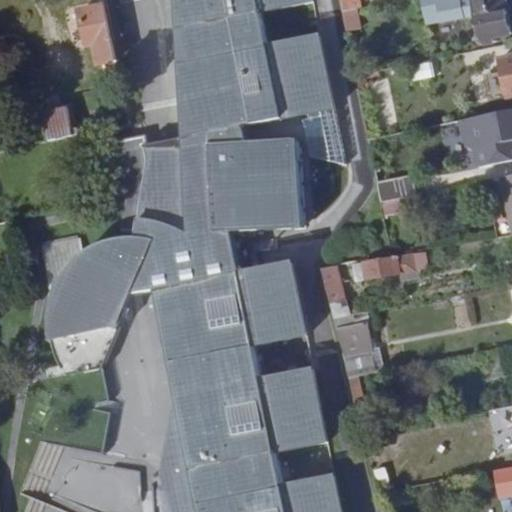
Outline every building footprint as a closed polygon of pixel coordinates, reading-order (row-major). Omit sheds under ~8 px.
[(177,0),(186,139),(149,145),(147,135),(117,141),(128,191),(124,232),(147,234),(147,238),(127,239),(121,240),(109,243),(98,248),(86,254),(83,238),(44,246),(52,289),(59,291),(55,303),(55,304),(122,332),(135,300),(160,295),(179,292),(189,437),(197,430),(224,424),(227,438),(219,440),(197,478),(189,493),(192,511),(342,511),(336,481),(286,492),(279,457),(331,446),(316,376),(264,386),(257,351),(293,343),(277,270),(243,278),(234,235),(306,230),(303,144),(249,145),(245,127),(308,115),(337,109),(323,37),(271,47),(264,13),(315,2),(314,0),(177,0)] [(105,0),(92,0),(95,11),(82,14),(89,48),(97,46),(101,67),(118,63),(105,0)] [(342,0),(345,14),(361,11),(359,0),(342,0)] [(480,42),(482,41),(494,39),(511,34),(504,0),(440,0),(446,26),(475,20),(480,42)] [(494,39),(482,41),(483,48),(495,44),(494,39)] [(511,58),(495,62),(503,100),(511,98),(511,58)] [(503,100),(495,62),(482,65),(489,104),(503,100)] [(408,65),(409,80),(434,78),(432,63),(408,65)] [(348,168),(337,109),(308,115),(310,120),(302,122),(310,160),(348,168)] [(43,116),(50,143),(74,138),(68,111),(43,116)] [(511,112),(471,121),(481,170),(511,163),(511,112)] [(394,151),(404,201),(419,198),(408,147),(394,151)] [(511,226),(511,178),(503,180),(511,226)] [(358,284),(389,278),(410,274),(416,273),(414,259),(355,269),(358,284)] [(295,266),(277,270),(293,343),(309,339),(295,266)] [(322,271),(324,282),(335,280),(333,269),(322,271)] [(410,274),(389,278),(391,286),(412,283),(410,274)] [(328,287),(338,322),(352,318),(344,284),(328,287)] [(179,292),(160,295),(177,375),(172,473),(179,511),(192,511),(189,493),(197,478),(189,437),(179,292)] [(122,332),(55,304),(53,315),(53,324),(53,335),(55,346),(122,332)] [(338,332),(344,359),(374,353),(372,326),(338,332)] [(122,332),(55,346),(57,353),(59,361),(64,370),(70,378),(106,370),(122,332)] [(197,430),(189,437),(197,478),(219,440),(227,438),(224,424),(197,430)] [(511,470),(495,474),(498,487),(511,484),(511,470)]
